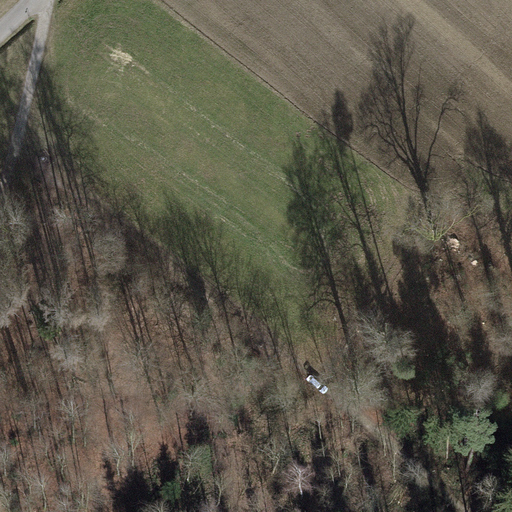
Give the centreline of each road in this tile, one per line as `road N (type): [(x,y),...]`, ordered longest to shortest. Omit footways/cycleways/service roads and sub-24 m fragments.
road 1 (track): [(16,163),(298,362),(465,511)]
road 2 (track): [(49,0),(16,163)]
